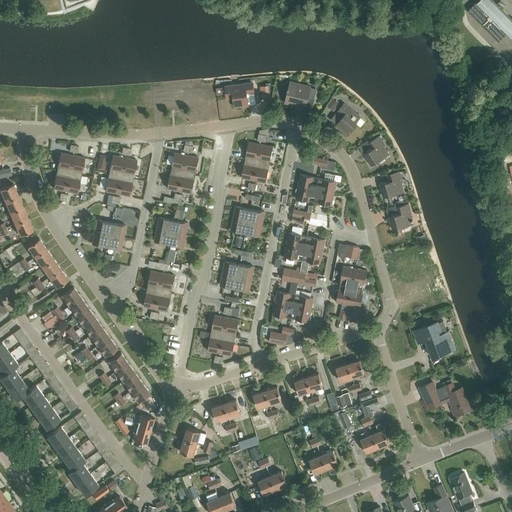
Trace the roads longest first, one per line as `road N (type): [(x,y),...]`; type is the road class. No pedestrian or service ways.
road 1 (residential): [(174,387),(205,268),(226,125)]
road 2 (residential): [(263,363),(256,325),(297,123)]
road 3 (residential): [(99,293),(35,194),(22,129)]
road 4 (unclassified): [(370,231),(348,160),(297,123)]
road 5 (residential): [(133,269),(158,134)]
road 6 (unclassified): [(158,134),(22,129)]
road 7 (unclassified): [(419,461),(376,333)]
road 8 (unclassified): [(297,511),(419,461)]
road 9 (residential): [(136,511),(174,387)]
